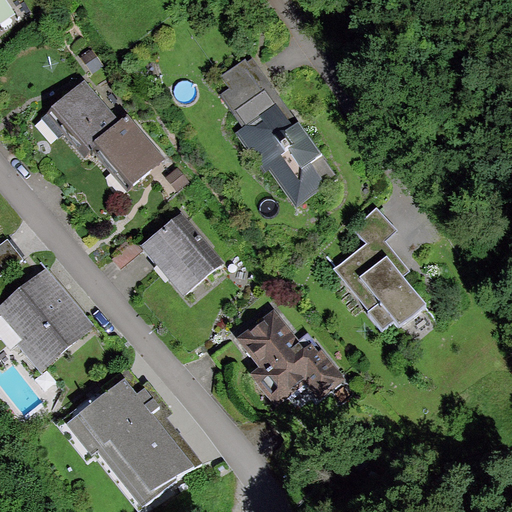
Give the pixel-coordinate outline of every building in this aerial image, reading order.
[(6,0),(0,0),(0,19),(14,10),(6,0)] [(92,51),(82,60),(93,74),(104,65),(92,51)] [(331,179),(251,59),(219,79),(225,89),(219,93),(242,128),(234,133),(259,172),(267,167),(291,205),(331,179)] [(120,122),(84,83),(48,116),(87,160),(94,154),(89,150),(120,122)] [(127,117),(120,122),(89,150),(94,154),(128,194),(166,161),(127,117)] [(177,169),(166,179),(180,194),(191,184),(177,169)] [(392,231),(375,209),(349,229),(362,246),(331,271),(396,353),(434,323),(397,277),(406,270),(381,239),(392,231)] [(184,216),(143,250),(182,297),(223,264),(184,216)] [(143,252),(133,241),(113,258),(123,269),(143,252)] [(0,279),(23,261),(9,242),(0,249),(0,279)] [(93,327),(47,272),(0,310),(0,339),(9,351),(20,342),(42,369),(93,327)] [(297,343),(277,316),(239,344),(259,370),(250,376),(274,410),(307,386),(319,403),(346,383),(310,333),(297,343)] [(141,390),(129,373),(60,428),(87,462),(96,455),(139,508),(197,462),(163,420),(170,414),(148,387),(141,390)]
